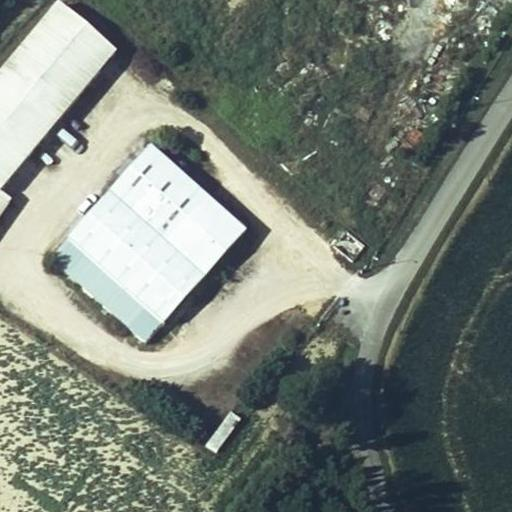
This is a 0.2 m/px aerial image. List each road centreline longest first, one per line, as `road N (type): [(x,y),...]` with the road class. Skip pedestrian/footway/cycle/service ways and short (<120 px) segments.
road 1 (unknown): [(312,244),(225,144),(182,109),(146,94),(125,98),(105,119),(49,236),(74,299),(178,360),(214,353),(241,329)]
road 2 (unclassified): [(395,511),(366,383),(390,291),(511,105)]
